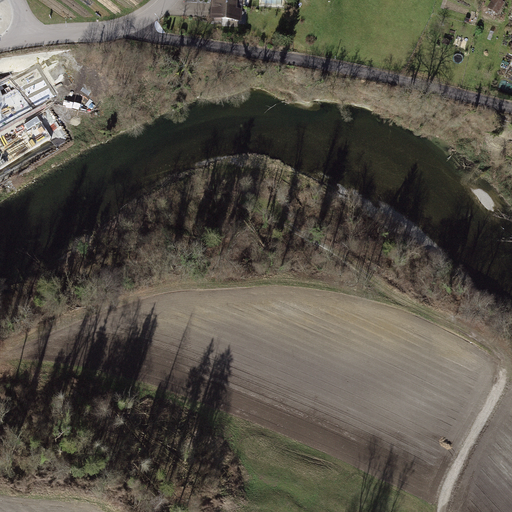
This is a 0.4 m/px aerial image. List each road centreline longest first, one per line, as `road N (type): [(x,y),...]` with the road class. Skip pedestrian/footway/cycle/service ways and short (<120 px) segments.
road 1 (track): [(443,511),(505,367),(493,346),(386,292)]
road 2 (residential): [(28,38),(134,25),(167,0)]
